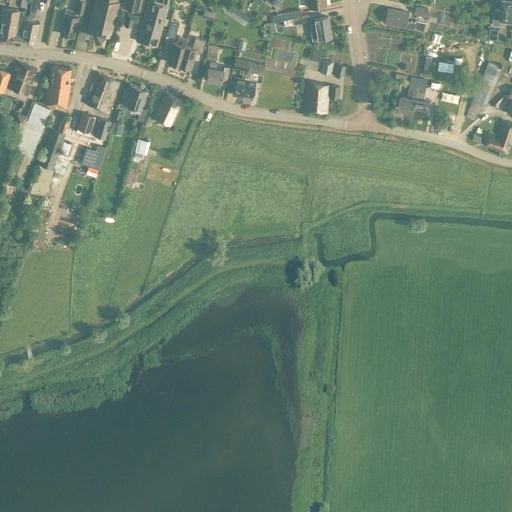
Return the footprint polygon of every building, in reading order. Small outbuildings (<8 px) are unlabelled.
[(38,0),(31,0),(29,12),(36,13),(38,0)] [(74,38),(78,22),(81,23),(83,15),(84,15),(87,2),(86,2),(86,0),(76,0),(74,12),(67,10),(65,15),(60,34),(74,38)] [(95,0),(88,31),(95,33),(94,37),(103,39),(104,35),(111,37),(119,1),(118,1),(118,0),(95,0)] [(123,0),(122,8),(140,13),(142,0),(123,0)] [(149,0),(144,19),(164,25),(165,20),(170,21),(174,7),(149,0)] [(327,6),(325,0),(307,0),(309,9),(327,6)] [(501,23),(511,24),(511,0),(510,0),(502,0),(501,11),(494,10),(492,26),(500,27),(501,23)] [(416,7),(415,15),(427,18),(429,10),(416,7)] [(4,9),(1,21),(21,25),(23,12),(4,9)] [(236,9),(234,13),(247,22),(250,18),(236,9)] [(415,24),(407,22),(409,13),(388,9),(385,24),(424,32),(426,24),(416,22),(415,24)] [(284,21),(302,17),(301,11),(270,17),(272,23),(274,22),(274,23),(284,21)] [(131,29),(133,23),(137,24),(139,17),(127,14),(124,27),(131,29)] [(302,17),(284,21),(285,27),(310,22),(309,16),(302,17)] [(310,25),(310,30),(316,29),(318,41),(332,38),(328,18),(314,20),(315,24),(310,25)] [(164,25),(144,19),(138,42),(157,48),(162,30),(164,26),(168,27),(170,21),(165,20),(164,25)] [(21,25),(1,21),(0,28),(0,42),(11,45),(13,37),(16,37),(16,36),(19,37),(20,34),(21,25)] [(13,37),(11,45),(23,47),(23,43),(22,43),(22,41),(24,41),(24,38),(28,38),(28,36),(27,35),(28,33),(29,32),(30,32),(32,22),(25,21),(22,34),(20,34),(19,37),(16,36),(16,37),(13,37)] [(175,39),(179,24),(171,21),(167,37),(175,39)] [(28,33),(27,35),(28,36),(28,38),(24,38),(24,41),(22,41),(22,43),(23,43),(23,47),(35,49),(40,24),(32,22),(30,32),(29,32),(28,33)] [(177,41),(174,43),(173,43),(167,63),(180,67),(186,46),(188,39),(178,37),(177,41)] [(186,46),(180,67),(191,70),(197,52),(202,53),(206,41),(195,38),(193,48),(186,46)] [(209,45),(206,60),(215,62),(218,47),(209,45)] [(321,63),(324,51),(312,48),(310,60),(321,63)] [(243,74),(242,79),(237,78),(233,95),(243,97),(248,75),(251,62),(243,61),(236,59),(235,61),(242,63),(241,68),(244,69),(243,74)] [(331,76),(334,63),(323,61),(320,74),(331,76)] [(18,62),(15,71),(34,78),(37,69),(18,62)] [(251,62),(248,75),(243,97),(252,99),(256,82),(250,81),(252,73),(263,76),(265,65),(251,62)] [(502,67),(489,62),(473,102),(466,117),(474,121),(477,113),(481,115),(484,107),(486,108),(499,77),(498,77),(502,67)] [(211,63),(210,68),(209,68),(207,80),(221,83),(222,79),(229,81),(231,68),(224,67),(224,70),(216,69),(217,64),(211,63)] [(438,70),(453,73),(454,67),(439,64),(438,70)] [(334,77),(344,79),(346,67),(337,65),(334,77)] [(69,85),(71,70),(52,67),(50,82),(49,82),(47,106),(67,108),(70,85),(69,85)] [(0,70),(0,91),(4,93),(11,74),(0,70)] [(34,78),(15,71),(8,88),(28,95),(34,78)] [(108,90),(111,79),(97,72),(86,104),(94,107),(97,100),(99,100),(100,96),(102,97),(104,93),(101,92),(103,88),(108,90)] [(406,76),(398,74),(396,74),(393,88),(400,89),(401,82),(405,82),(406,76)] [(413,112),(419,80),(411,78),(410,84),(409,93),(408,93),(408,97),(401,96),(398,109),(413,112)] [(119,82),(111,79),(108,90),(103,88),(101,92),(104,93),(102,97),(100,96),(99,100),(97,100),(94,107),(109,113),(119,82)] [(419,80),(413,112),(428,115),(431,102),(424,100),(426,87),(427,81),(419,80)] [(340,87),(329,86),(329,84),(308,82),(306,112),(327,113),(328,99),(339,100),(340,87)] [(124,97),(126,98),(124,104),(141,110),(147,90),(130,84),(129,89),(127,89),(124,97)] [(181,101),(166,94),(154,119),(169,126),(181,101)] [(470,103),(463,100),(459,110),(466,112),(470,103)] [(17,152),(9,174),(24,180),(32,157),(43,127),(44,127),(51,110),(34,103),(27,121),(15,151),(17,152)] [(116,110),(114,118),(120,120),(122,112),(116,110)] [(17,114),(13,123),(7,138),(17,142),(27,118),(17,114)] [(82,114),(78,127),(91,131),(95,117),(82,114)] [(148,128),(152,118),(146,115),(141,125),(148,128)] [(58,132),(67,134),(71,119),(62,117),(58,132)] [(99,118),(93,136),(106,140),(106,139),(112,122),(99,118)] [(489,132),(488,136),(487,136),(484,146),(494,149),(495,149),(511,155),(511,152),(511,123),(502,121),(496,139),(493,138),(495,134),(489,132)] [(120,136),(123,126),(115,123),(112,134),(120,136)] [(58,132),(52,130),(39,165),(29,193),(44,197),(49,183),(50,183),(54,170),(53,170),(57,159),(57,160),(59,154),(65,134),(58,132)] [(93,136),(91,135),(84,155),(81,164),(89,167),(87,173),(96,176),(101,163),(105,148),(96,145),(95,150),(93,150),(95,143),(104,146),(106,140),(93,136)] [(474,135),(472,142),(480,145),(482,138),(474,135)] [(138,139),(135,152),(146,155),(150,142),(138,139)] [(60,153),(70,157),(74,146),(63,142),(60,153)] [(131,168),(130,172),(129,172),(126,184),(125,187),(133,189),(135,183),(136,183),(138,174),(134,173),(135,169),(131,168)] [(38,222),(36,230),(35,232),(36,232),(34,239),(40,241),(45,225),(38,222)]
